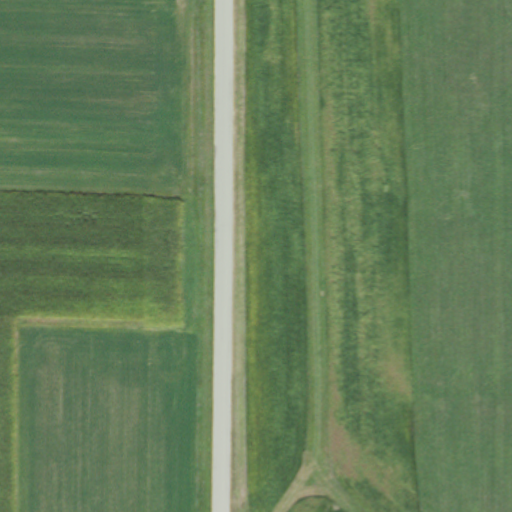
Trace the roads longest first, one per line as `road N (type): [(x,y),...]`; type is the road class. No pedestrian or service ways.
road 1 (residential): [(217,511),(221,120)]
road 2 (residential): [(221,120),(219,0)]
